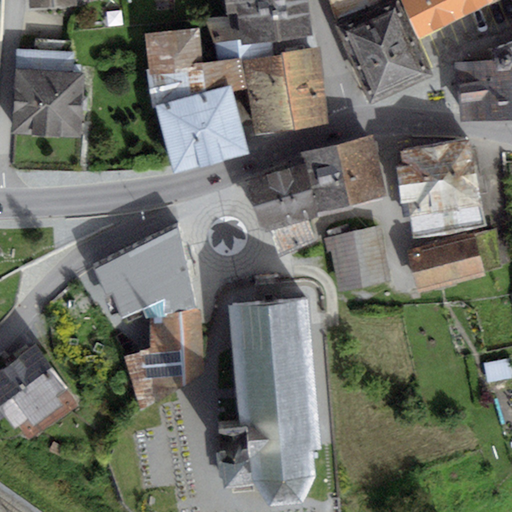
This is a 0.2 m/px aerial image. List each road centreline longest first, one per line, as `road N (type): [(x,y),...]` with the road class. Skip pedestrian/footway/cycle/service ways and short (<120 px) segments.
road 1 (primary): [(139,196),(353,129)]
road 2 (residential): [(2,205),(15,0)]
road 3 (residential): [(0,336),(80,255),(133,225),(139,196)]
road 4 (residential): [(511,29),(463,47),(380,127)]
road 5 (primary): [(2,205),(139,196)]
road 6 (residential): [(353,129),(321,0)]
road 7 (primary): [(380,127),(511,135)]
